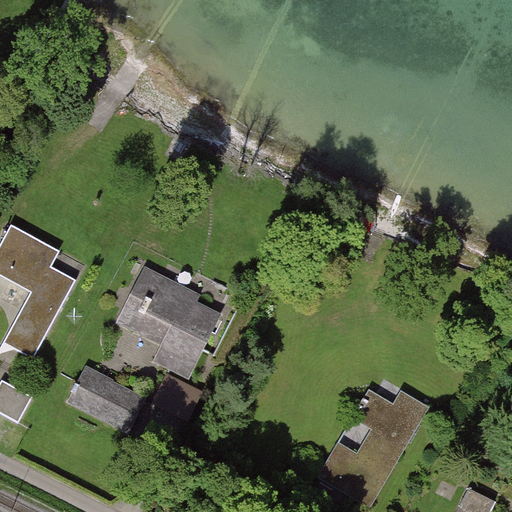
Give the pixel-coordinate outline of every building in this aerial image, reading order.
[(56,253),(7,228),(0,240),(0,279),(27,294),(0,346),(29,361),(70,283),(46,271),(56,253)] [(194,291),(138,269),(115,324),(167,345),(160,362),(191,375),(215,316),(188,305),(194,291)] [(141,395),(82,369),(67,404),(125,430),(141,395)] [(29,399),(0,383),(0,419),(14,427),(29,399)] [(389,404),(363,389),(346,418),(369,431),(356,454),(336,443),(313,484),(362,511),(364,511),(426,406),(398,390),(389,404)] [(482,511),(489,500),(461,487),(449,511),(482,511)]
